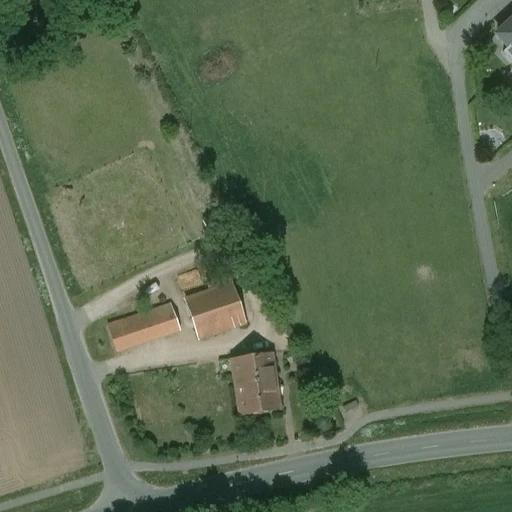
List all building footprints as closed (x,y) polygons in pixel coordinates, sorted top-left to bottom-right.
[(511,22),(496,36),(508,50),(503,54),(511,64),(511,22)] [(220,213),(202,222),(209,236),(227,227),(220,213)] [(208,293),(183,301),(197,340),(244,325),(226,273),(203,281),(208,293)] [(169,306),(105,327),(114,352),(177,331),(169,306)] [(271,355),(229,360),(238,418),(279,412),(271,355)]
